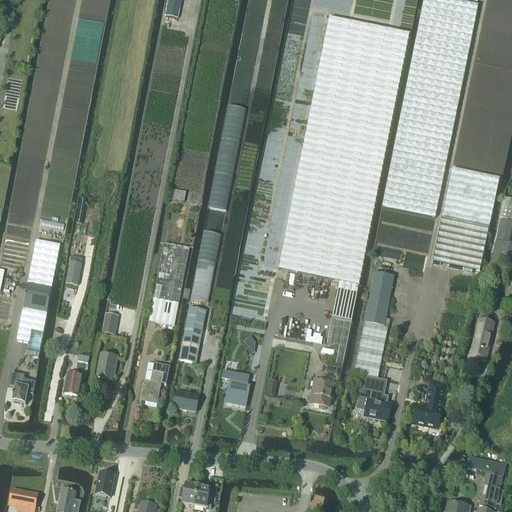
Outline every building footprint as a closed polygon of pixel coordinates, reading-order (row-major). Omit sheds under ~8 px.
[(178,21),(181,1),(177,0),(168,0),(166,19),(178,21)] [(438,0),(424,0),(382,210),(436,221),(478,8),(438,0)] [(329,21),(279,272),(340,284),(327,347),(339,349),(336,366),(343,368),(359,288),(360,288),(410,37),(329,21)] [(432,265),(480,275),(500,180),(453,170),(432,265)] [(170,202),(184,204),(186,194),(172,192),(170,202)] [(511,202),(503,200),(499,220),(511,223),(511,202)] [(81,201),(76,224),(81,225),(85,201),(81,201)] [(47,316),(51,292),(59,247),(35,243),(27,287),(16,343),(27,345),(25,358),(38,360),(46,316),(47,316)] [(511,272),(511,268),(511,247),(495,244),(490,269),(511,272)] [(149,323),(161,326),(174,328),(180,294),(189,250),(163,245),(149,323)] [(78,288),(83,261),(70,258),(65,286),(78,288)] [(354,375),(378,380),(388,330),(385,329),(394,279),(374,275),(354,375)] [(189,310),(178,363),(195,366),(206,314),(189,310)] [(106,315),(102,336),(115,338),(119,318),(106,315)] [(471,359),(484,362),(492,326),(479,323),(471,359)] [(116,359),(100,356),(96,379),(112,382),(116,359)] [(89,359),(79,357),(77,363),(88,365),(89,359)] [(314,382),(313,391),(316,391),(313,406),(319,408),(319,410),(320,411),(322,412),(324,412),(325,411),(326,409),(328,410),(332,386),(329,385),(330,380),(339,382),(342,369),(324,365),(320,383),(314,382)] [(157,406),(160,389),(161,385),(167,386),(170,369),(154,366),(151,384),(143,383),(139,403),(157,406)] [(224,373),(222,381),(229,382),(230,383),(229,385),(229,386),(227,399),(226,401),(235,402),(235,403),(238,404),(238,403),(246,405),(246,403),(247,403),(249,389),(246,388),(247,386),(247,385),(249,378),(224,373)] [(67,375),(63,396),(78,399),(81,378),(67,375)] [(27,396),(33,397),(35,384),(24,381),(24,378),(12,376),(9,389),(15,390),(12,404),(25,407),(27,396)] [(425,411),(416,409),(412,426),(428,430),(428,427),(438,429),(441,416),(440,416),(446,388),(430,385),(426,404),(429,404),(427,409),(425,411)] [(360,398),(358,409),(366,411),(365,413),(364,419),(388,423),(391,407),(387,406),(385,406),(387,399),(377,397),(379,389),(362,386),(360,398)] [(173,410),(195,414),(198,398),(175,394),(173,410)] [(479,507),(495,511),(505,468),(470,459),(467,470),(487,475),(479,507)] [(100,475),(95,497),(110,500),(114,478),(100,475)] [(181,505),(194,508),(198,488),(185,486),(184,490),(180,489),(178,499),(182,500),(181,505)] [(198,488),(194,508),(204,510),(206,511),(205,511),(208,511),(210,511),(210,509),(209,506),(206,506),(209,490),(198,488)] [(12,492),(9,507),(34,511),(37,497),(12,492)] [(57,511),(79,511),(81,504),(73,503),(75,495),(61,492),(57,511)]
